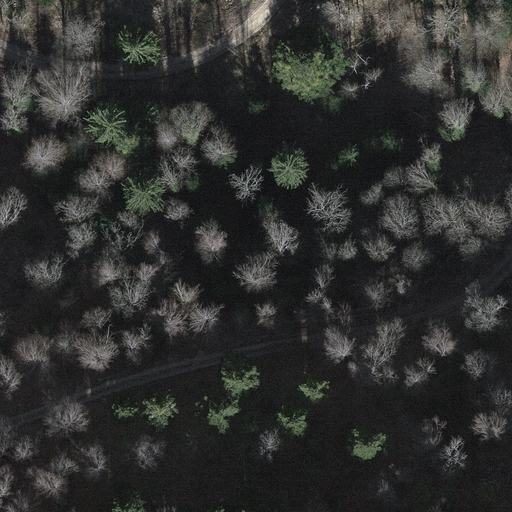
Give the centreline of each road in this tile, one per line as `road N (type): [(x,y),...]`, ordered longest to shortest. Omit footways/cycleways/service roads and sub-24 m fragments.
road 1 (track): [(0,425),(144,370),(425,314),(489,284),(511,261)]
road 2 (track): [(0,44),(46,60),(148,68),(195,56),(277,0)]
